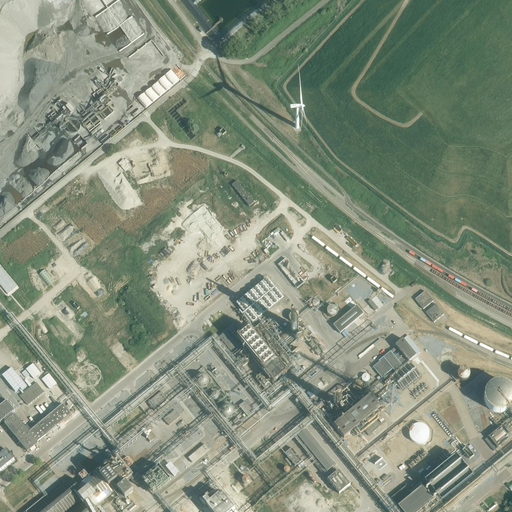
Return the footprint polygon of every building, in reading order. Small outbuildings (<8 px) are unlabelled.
[(70,104),(67,107),(73,113),(76,110),(70,104)] [(106,120),(115,112),(110,106),(101,114),(106,120)] [(233,187),(235,190),(236,190),(238,193),(240,196),(241,196),(243,199),(243,200),(243,199),(245,202),(245,203),(246,202),(248,205),(248,206),(249,207),(254,203),(253,201),(253,202),(250,199),(251,198),(250,198),(248,196),(248,195),(247,195),(245,192),(246,192),(245,192),(243,189),(242,189),(240,186),(238,183),(237,181),(231,186),(233,187)] [(270,235),(262,242),(269,249),(276,242),(270,235)] [(295,270),(298,268),(290,256),(287,258),(295,270)] [(286,259),(279,264),(298,288),(305,282),(286,259)] [(45,270),(39,275),(48,287),(54,282),(45,270)] [(283,298),(267,278),(236,303),(252,323),(283,298)] [(415,300),(423,310),(433,302),(425,292),(415,300)] [(313,303),(317,308),(321,304),(317,299),(313,303)] [(371,300),(368,302),(375,311),(378,309),(371,300)] [(436,305),(426,313),(434,323),(444,315),(436,305)] [(357,306),(333,326),(340,334),(364,314),(357,306)] [(337,314),(337,313),(337,311),(336,310),(336,309),(334,308),(332,307),(330,308),(329,308),(329,309),(328,309),(327,310),(327,311),(327,312),(327,314),(328,316),(329,317),(330,317),(332,318),(333,317),(334,317),(335,316),(336,316),(337,315),(337,314)] [(298,317),(298,316),(297,314),(297,313),(295,312),(294,311),(293,311),(291,311),(290,312),(289,312),(288,313),(288,314),(288,315),(287,316),(288,318),(289,320),(290,321),(291,321),(292,321),(293,321),(294,321),(295,321),(296,320),(297,319),(297,318),(298,317)] [(242,335),(237,339),(256,362),(260,367),(269,377),(272,381),(274,383),(286,373),(281,366),(273,357),(272,356),(269,352),(250,329),(245,332),(242,335)] [(235,357),(242,350),(227,331),(219,337),(235,357)] [(117,372),(90,335),(84,340),(111,376),(117,372)] [(427,335),(421,338),(424,344),(430,341),(427,335)] [(325,350),(316,338),(308,344),(318,356),(325,350)] [(373,368),(382,378),(393,370),(395,372),(402,366),(408,361),(409,362),(416,356),(402,339),(395,346),(396,347),(379,361),(379,362),(373,368)] [(42,372),(45,369),(39,360),(35,363),(42,372)] [(395,381),(403,392),(421,377),(409,363),(392,377),(392,378),(384,384),(387,387),(395,381)] [(26,370),(34,380),(41,374),(33,364),(26,370)] [(11,369),(2,376),(15,392),(19,390),(22,394),(24,393),(20,389),(25,385),(11,369)] [(469,378),(469,377),(469,376),(469,375),(468,374),(467,373),(466,372),(464,371),(463,371),(462,371),(461,372),(459,373),(458,374),(457,375),(457,376),(457,377),(457,378),(457,379),(458,380),(458,381),(459,382),(460,383),(461,383),(463,383),(464,383),(465,383),(466,382),(467,381),(468,381),(469,379),(469,378)] [(49,374),(42,380),(50,390),(57,384),(49,374)] [(207,383),(207,382),(207,381),(207,380),(206,378),(204,377),(202,377),(201,377),(199,377),(197,378),(197,379),(196,380),(196,381),(196,382),(196,383),(196,384),(197,385),(197,386),(198,387),(199,387),(200,388),(201,388),(202,388),(203,388),(205,387),(205,386),(207,385),(207,383)] [(362,386),(361,384),(361,383),(360,382),(359,381),(358,381),(357,381),(356,381),(355,381),(353,382),(353,383),(352,384),(352,386),(352,388),(353,389),(355,390),(357,390),(358,390),(359,390),(360,389),(361,388),(361,387),(362,386)] [(22,394),(20,396),(23,400),(24,401),(27,405),(44,392),(37,384),(36,383),(24,393),(22,394)] [(511,390),(511,389),(508,387),(506,385),(503,385),(500,384),(497,384),(495,385),(492,386),(490,387),(489,388),(487,391),(486,393),(485,396),(484,399),(485,402),(485,405),(487,408),(488,409),(490,411),(492,412),(493,413),(495,414),(497,414),(499,414),(502,414),(505,414),(507,412),(509,411),(510,410),(511,409),(511,408),(511,407),(511,390)] [(28,431),(38,443),(71,415),(63,405),(31,431),(27,426),(25,428),(15,416),(13,417),(11,414),(15,411),(0,392),(0,423),(4,421),(6,423),(4,424),(27,452),(38,444),(27,431),(28,431)] [(168,400),(161,392),(148,403),(155,411),(168,400)] [(218,399),(218,397),(218,396),(217,395),(216,394),(214,393),(213,393),(212,394),(211,394),(210,396),(210,397),(210,399),(211,400),(212,401),(213,401),(215,401),(217,400),(218,399)] [(383,424),(384,424),(385,423),(384,421),(376,412),(378,411),(380,409),(381,408),(371,396),(342,420),(339,422),(334,427),(337,431),(341,435),(343,439),(344,439),(347,436),(352,432),(355,430),(357,428),(363,423),(366,427),(363,430),(369,436),(372,433),(374,432),(381,426),(383,424)] [(239,407),(248,417),(254,413),(245,402),(239,407)] [(36,408),(42,414),(47,410),(43,405),(41,408),(39,406),(36,408)] [(232,414),(233,413),(233,412),(232,411),(231,409),(229,408),(227,407),(226,407),(225,408),(223,409),(222,411),(221,412),(221,413),(221,414),(222,415),(222,416),(223,417),(224,418),(226,419),(227,419),(228,419),(229,418),(231,417),(231,416),(232,415),(232,414)] [(175,410),(163,419),(167,424),(169,426),(180,417),(179,416),(179,415),(175,410)] [(428,436),(428,434),(428,432),(428,430),(427,428),(426,427),(424,426),(423,425),(421,425),(419,424),(418,424),(416,425),(414,426),(412,427),(411,428),(410,430),(410,431),(409,434),(409,436),(410,437),(411,439),(412,441),(414,442),(416,443),(418,443),(419,443),(420,443),(422,443),(424,442),(425,441),(427,439),(428,437),(428,436)] [(511,436),(503,426),(486,439),(494,451),(511,437),(511,436)] [(295,440),(323,475),(334,466),(306,431),(295,440)] [(105,511),(103,510),(100,511),(98,511),(99,511),(103,508),(100,505),(97,508),(96,509),(95,508),(98,505),(99,505),(100,505),(99,504),(102,501),(103,502),(103,501),(106,498),(107,499),(107,498),(110,495),(110,496),(111,495),(110,495),(113,492),(114,493),(114,492),(117,489),(118,490),(121,493),(125,498),(133,492),(126,482),(129,480),(129,481),(130,480),(130,479),(131,478),(135,484),(140,480),(142,479),(145,476),(151,472),(146,466),(154,458),(156,457),(160,454),(154,446),(151,442),(144,434),(123,452),(79,488),(70,478),(67,480),(64,482),(49,494),(27,511),(105,511)] [(406,454),(406,452),(406,450),(406,449),(405,447),(404,446),(402,445),(401,444),(399,443),(397,443),(396,443),(394,443),(392,444),(390,445),(389,447),(388,448),(388,450),(387,452),(388,454),(388,456),(389,458),(390,459),(392,461),(394,462),(396,462),(397,462),(398,462),(400,461),(402,461),(403,459),(405,458),(406,456),(406,454)] [(471,451),(474,447),(471,444),(463,451),(471,459),(475,455),(471,451)] [(205,445),(188,458),(192,463),(209,450),(205,445)] [(297,466),(300,469),(305,465),(302,461),(299,458),(300,458),(299,458),(297,455),(294,452),(295,452),(294,452),(292,449),(285,454),(285,455),(285,454),(288,457),(287,457),(288,458),(288,457),(290,460),(290,461),(291,461),(293,463),(292,464),(293,464),(295,467),(297,466)] [(0,455),(0,471),(14,460),(6,450),(2,454),(0,455)] [(429,454),(425,450),(407,465),(411,469),(429,454)] [(511,450),(503,459),(505,464),(511,461),(511,450)] [(434,493),(440,500),(439,501),(440,502),(441,501),(441,500),(442,500),(450,493),(452,492),(460,485),(462,483),(470,477),(472,475),(472,474),(471,475),(469,472),(468,472),(465,467),(463,465),(458,460),(457,458),(457,457),(457,456),(455,458),(447,465),(445,466),(437,473),(435,475),(426,481),(425,482),(424,483),(425,483),(426,483),(429,487),(432,491),(434,493)] [(426,458),(415,469),(420,475),(432,464),(426,458)] [(161,468),(144,481),(155,495),(172,482),(161,468)] [(90,478),(87,474),(84,470),(78,476),(81,480),(84,483),(85,481),(85,480),(86,481),(89,478),(89,477),(90,478)] [(339,494),(350,485),(347,482),(347,481),(347,482),(344,479),(345,478),(344,478),(341,475),(342,475),(341,474),(341,475),(338,472),(339,471),(328,480),(331,483),(330,484),(331,484),(331,483),(334,487),(333,487),(334,487),(336,490),(336,491),(337,490),(339,494)] [(250,481),(250,480),(250,478),(249,477),(248,476),(246,476),(245,476),(243,477),(243,478),(242,480),(242,481),(243,483),(245,484),(246,484),(248,484),(249,483),(250,481)] [(419,484),(409,492),(405,487),(405,486),(399,491),(400,492),(391,499),(394,503),(395,505),(397,507),(398,506),(398,507),(398,508),(401,511),(419,511),(433,501),(431,498),(435,495),(431,491),(431,490),(430,489),(426,492),(419,484)] [(202,509),(203,511),(236,511),(222,493),(216,498),(210,489),(198,499),(205,507),(202,509)]
